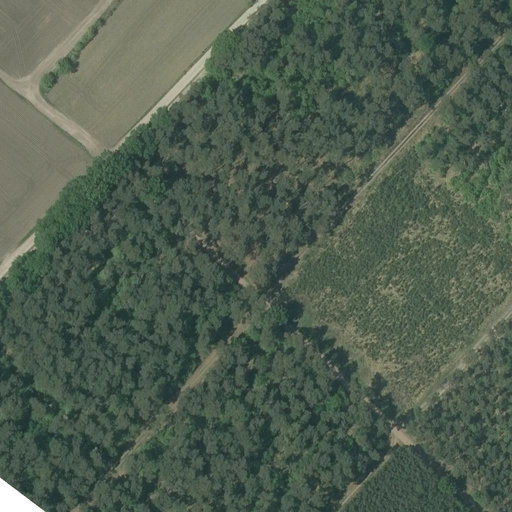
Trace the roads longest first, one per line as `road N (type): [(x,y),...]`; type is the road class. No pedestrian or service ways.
road 1 (track): [(476,511),(106,162)]
road 2 (track): [(262,0),(0,274)]
road 3 (track): [(0,70),(106,162)]
road 4 (track): [(106,0),(26,93)]
